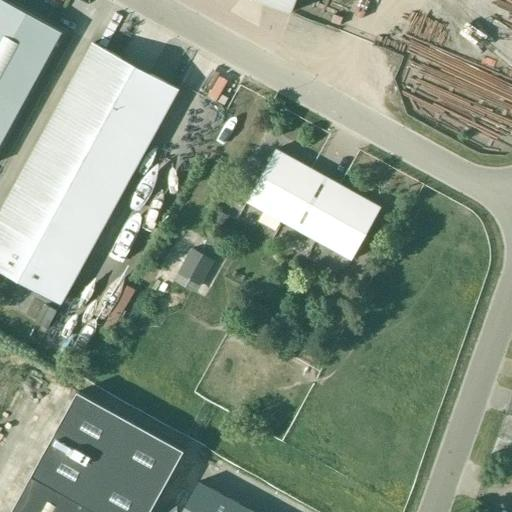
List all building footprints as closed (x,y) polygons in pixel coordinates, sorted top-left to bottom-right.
[(0,0),(0,144),(62,32),(3,0),(0,0)] [(258,0),(290,12),(295,0),(258,0)] [(178,88),(92,42),(0,210),(0,265),(62,300),(178,88)] [(380,207),(275,149),(246,201),(351,260),(380,207)] [(214,261),(191,248),(173,280),(196,292),(214,261)] [(135,290),(126,286),(103,327),(111,332),(135,290)] [(98,511),(31,475),(10,511),(98,511)] [(254,511),(198,481),(181,511),(254,511)]
